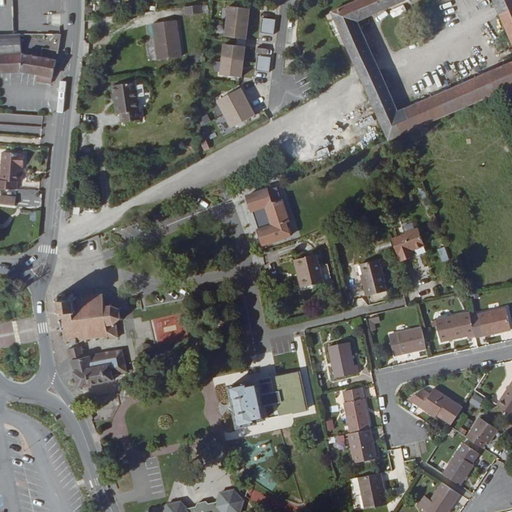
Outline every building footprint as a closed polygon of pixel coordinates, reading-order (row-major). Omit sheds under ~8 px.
[(2,0),(2,16),(13,17),(13,0),(2,0)] [(511,64),(396,115),(356,22),(407,0),(358,0),(329,13),(386,144),(511,89),(511,0),(490,0),(511,51),(511,64)] [(244,28),(245,13),(224,10),(223,25),(244,28)] [(197,19),(196,11),(180,13),(181,21),(197,19)] [(271,31),(272,23),(258,22),(257,29),(271,31)] [(242,43),(244,28),(223,25),(221,41),(233,42),(242,43)] [(176,63),(172,26),(149,29),(153,65),(176,63)] [(270,39),(271,31),(257,29),(256,37),(270,39)] [(20,56),(18,36),(15,36),(0,36),(0,72),(19,72),(36,75),(35,81),(49,85),(56,62),(22,56),(20,56)] [(57,53),(60,42),(53,40),(50,51),(57,53)] [(239,66),(241,51),(232,50),(220,48),(219,63),(239,66)] [(266,69),(267,61),(253,60),(252,67),(266,69)] [(238,81),(239,66),(219,63),(217,79),(238,81)] [(266,77),(266,69),(252,67),(252,75),(266,77)] [(137,123),(132,85),(110,88),(111,102),(114,102),(116,116),(118,116),(119,125),(137,123)] [(245,105),(238,91),(227,97),(222,99),(215,103),(222,117),(245,105)] [(228,127),(251,115),(245,105),(222,117),(228,127)] [(241,124),(252,118),(251,115),(228,127),(229,130),(236,127),(241,124)] [(23,168),(23,154),(3,153),(2,182),(0,181),(0,189),(17,190),(17,182),(21,182),(21,168),(23,168)] [(239,201),(257,247),(283,236),(278,222),(282,221),(274,201),(273,201),(268,189),(239,201)] [(2,196),(1,204),(16,206),(16,197),(2,196)] [(425,244),(419,227),(405,232),(406,234),(393,238),(401,260),(411,257),(409,250),(412,249),(425,244)] [(361,268),(364,285),(385,280),(378,248),(359,252),(363,267),(361,268)] [(444,248),(437,249),(441,263),(448,261),(444,248)] [(322,284),(315,255),(298,259),(302,276),(298,277),(300,288),(322,284)] [(302,276),(298,259),(294,260),(298,277),(302,276)] [(111,328),(114,324),(115,325),(117,323),(114,321),(113,317),(115,315),(113,313),(112,314),(111,314),(108,311),(108,309),(105,309),(104,311),(99,311),(99,302),(100,302),(100,300),(98,300),(98,298),(96,298),(96,300),(89,301),(89,299),(86,299),(86,301),(78,302),(78,300),(75,300),(75,303),(72,303),(72,301),(60,302),(58,300),(56,301),(54,303),(53,305),(51,304),(51,308),(54,308),(55,315),(52,315),(53,319),(55,319),(57,332),(55,333),(55,336),(58,336),(59,343),(58,345),(58,347),(60,348),(61,349),(63,349),(62,345),(68,345),(69,348),(72,348),(72,344),(78,343),(79,345),(81,345),(82,343),(88,342),(88,344),(91,343),(92,341),(99,341),(100,344),(112,343),(111,328)] [(511,328),(511,326),(507,307),(473,315),(477,333),(478,337),(511,328)] [(473,315),(472,311),(438,319),(443,341),(477,333),(473,315)] [(183,316),(154,317),(155,340),(184,338),(183,316)] [(428,349),(423,327),(392,335),(396,357),(428,349)] [(328,348),(334,379),(358,374),(357,366),(354,367),(349,343),(328,348)] [(152,357),(151,346),(136,346),(137,358),(152,357)] [(122,377),(119,357),(104,359),(81,364),(80,350),(62,353),(74,391),(109,385),(109,380),(122,377)] [(229,401),(233,427),(254,423),(254,421),(261,420),(254,382),(247,384),(246,382),(226,385),(228,398),(227,399),(229,401)] [(511,410),(511,384),(500,403),(511,410)] [(465,407),(434,387),(431,392),(425,389),(411,398),(423,407),(427,402),(442,412),(440,414),(454,424),(465,407)] [(372,429),(363,388),(344,393),(352,434),(372,429)] [(472,396),(469,406),(480,408),(482,398),(472,396)] [(442,412),(427,402),(423,407),(439,417),(440,414),(442,412)] [(492,441),(501,426),(483,415),(470,436),(485,445),(490,439),(492,441)] [(327,432),(334,431),(332,420),(325,422),(327,432)] [(379,459),(372,429),(352,434),(350,434),(356,463),(379,459)] [(464,483),(477,463),(475,462),(482,452),(466,442),(446,472),(464,483)] [(393,504),(386,472),(364,477),(368,494),(371,508),(393,504)] [(368,494),(364,477),(356,479),(359,493),(361,495),(368,494)] [(451,511),(464,493),(445,481),(434,499),(428,509),(432,511),(451,511)] [(180,504),(166,508),(164,511),(240,511),(244,501),(233,491),(219,495),(216,504),(208,506),(205,504),(196,506),(195,509),(187,511),(180,504)] [(428,509),(434,499),(428,495),(422,505),(428,509)]
